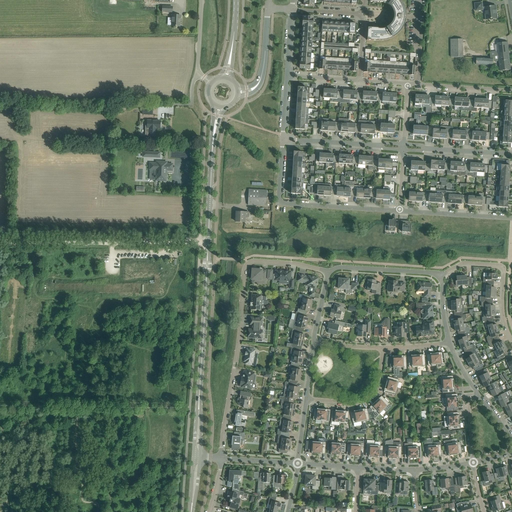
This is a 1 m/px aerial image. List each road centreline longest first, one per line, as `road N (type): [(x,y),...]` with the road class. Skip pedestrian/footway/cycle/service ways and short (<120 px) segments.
road 1 (residential): [(328,272),(295,263),(245,266),(220,458)]
road 2 (track): [(0,243),(199,239)]
road 3 (residential): [(399,211),(283,203),(283,139)]
road 4 (residential): [(511,338),(502,267),(464,262),(439,277)]
road 5 (tertiary): [(198,404),(205,275)]
road 6 (residential): [(403,147),(283,139)]
